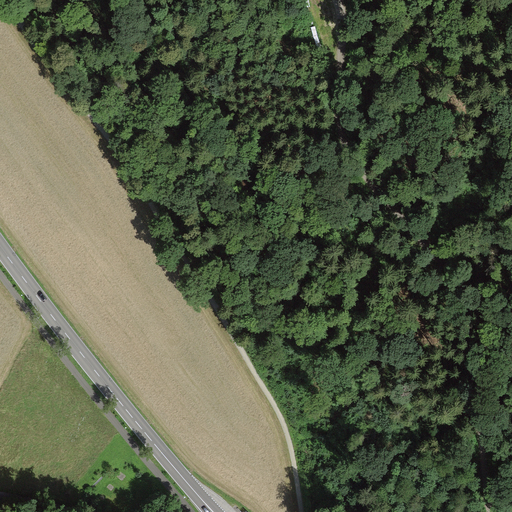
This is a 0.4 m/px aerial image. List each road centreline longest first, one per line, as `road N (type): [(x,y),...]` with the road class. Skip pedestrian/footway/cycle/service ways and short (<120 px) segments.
road 1 (track): [(10,0),(115,142),(249,365),(300,479),(305,511)]
road 2 (track): [(339,0),(340,127),(356,169),(511,341)]
road 3 (secondary): [(0,242),(216,511)]
road 4 (track): [(0,270),(190,511)]
road 5 (track): [(492,511),(483,383),(484,347),(495,324)]
